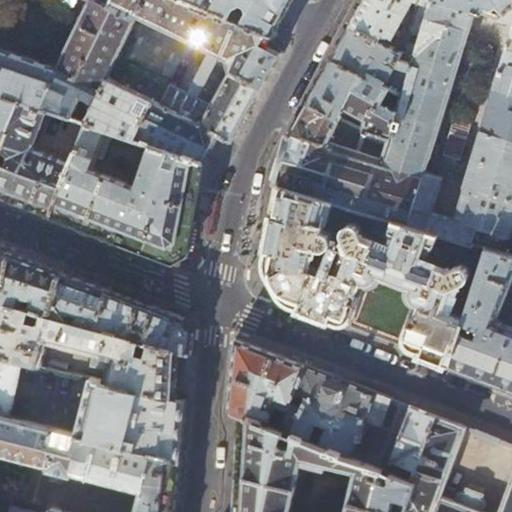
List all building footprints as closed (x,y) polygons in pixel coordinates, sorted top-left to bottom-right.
[(220,135),(232,142),(250,110),(282,52),(272,36),(186,0),(111,0),(110,4),(100,0),(91,0),(91,1),(59,67),(0,47),(0,153),(21,98),(49,107),(67,114),(87,120),(115,130),(153,143),(206,159),(220,135)] [(186,0),(272,36),(286,11),(291,0),(186,0)] [(442,178),(426,172),(428,164),(430,157),(431,157),(476,11),(456,5),(438,0),(432,0),(431,3),(430,3),(411,63),(401,57),(385,84),(391,87),(399,91),(404,93),(391,137),(366,128),(365,130),(340,117),(310,103),(299,122),(297,125),(294,130),(289,129),(283,150),(273,182),(281,184),(333,200),(394,219),(439,233),(477,244),(481,230),(510,238),(511,233),(511,138),(482,130),(468,177),(455,219),(432,212),(442,178)] [(431,3),(432,0),(366,0),(352,25),(380,41),(383,34),(385,35),(386,35),(388,36),(390,35),(392,34),(395,35),(413,0),(422,0),(430,3),(431,3)] [(511,0),(438,0),(456,5),(476,11),(482,12),(485,5),(487,6),(491,6),(494,5),(496,2),(504,11),(499,17),(504,19),(507,10),(511,4),(511,0)] [(511,4),(507,10),(504,19),(504,20),(511,22),(511,28),(509,37),(482,130),(511,138),(511,4)] [(403,53),(380,41),(352,25),(335,57),(330,65),(310,103),(340,117),(345,107),(367,118),(365,127),(366,128),(391,137),(404,93),(399,91),(392,103),(393,104),(391,107),(382,101),(391,87),(385,84),(401,57),(403,53)] [(35,146),(49,107),(21,98),(0,153),(0,192),(19,200),(53,213),(72,160),(35,146)] [(84,130),(87,120),(67,114),(64,123),(84,130)] [(104,161),(115,130),(87,120),(84,130),(72,160),(53,213),(107,233),(174,259),(187,252),(196,206),(206,159),(153,143),(138,185),(90,168),(94,157),(104,161)] [(333,200),(281,184),(280,185),(272,227),(266,256),(265,263),(267,269),(269,275),(281,296),(289,303),(313,312),(350,326),(355,314),(354,313),(365,282),(370,283),(375,282),(381,278),(383,275),(410,285),(409,291),(410,294),(413,299),(418,302),(406,333),(405,333),(400,346),(424,355),(451,365),(467,316),(449,309),(458,285),(467,280),(469,277),(471,273),(471,268),(468,265),(464,262),(459,263),(449,267),(429,259),(439,233),(394,219),(385,242),(365,234),(358,223),(355,221),(351,220),(348,221),(345,222),(343,225),(342,228),(343,232),(347,241),(342,255),(322,248),(322,246),(325,246),(329,244),(331,242),(332,239),(332,236),(330,232),(327,229),(322,227),(324,223),(325,223),(333,200)] [(506,253),(510,238),(481,230),(477,244),(488,248),(506,253)] [(0,246),(0,297),(4,299),(11,251),(0,246)] [(488,248),(467,316),(451,365),(493,381),(511,388),(511,325),(498,320),(511,282),(511,254),(506,253),(488,248)] [(34,307),(46,311),(51,312),(63,271),(42,263),(11,251),(4,299),(34,307)] [(90,281),(63,271),(51,312),(100,326),(109,289),(90,281)] [(138,300),(109,289),(100,326),(180,349),(191,353),(192,340),(193,338),(193,331),(185,318),(140,300),(138,300)] [(34,307),(4,299),(0,297),(0,353),(23,359),(67,370),(69,362),(45,356),(49,340),(95,352),(91,365),(108,369),(105,380),(177,398),(179,373),(180,349),(100,326),(51,312),(46,311),(43,320),(32,317),(34,307)] [(290,403),(306,364),(301,362),(240,339),(236,340),(233,375),(230,410),(241,414),(268,423),(278,402),(283,404),(284,401),(290,403)] [(0,353),(0,412),(12,416),(23,359),(0,353)] [(344,379),(306,364),(290,403),(287,410),(280,428),(389,471),(413,405),(356,383),(344,379)] [(186,401),(177,398),(105,380),(93,377),(79,433),(181,459),(183,435),(186,401)] [(468,426),(413,405),(389,471),(416,481),(405,511),(511,511),(511,482),(500,511),(490,511),(485,510),(488,503),(460,493),(457,500),(443,494),(468,426)] [(280,408),(273,426),(280,428),(287,410),(280,408)] [(0,452),(49,465),(48,469),(72,475),(72,471),(142,490),(136,511),(75,511),(52,506),(50,511),(38,511),(12,505),(9,511),(175,511),(181,459),(79,433),(62,429),(50,426),(12,416),(0,412),(0,452)] [(237,481),(235,511),(405,511),(416,481),(389,471),(280,428),(273,426),(268,423),(241,414),(238,472),(237,479),(237,481)] [(52,418),(50,426),(62,429),(64,422),(52,418)]
